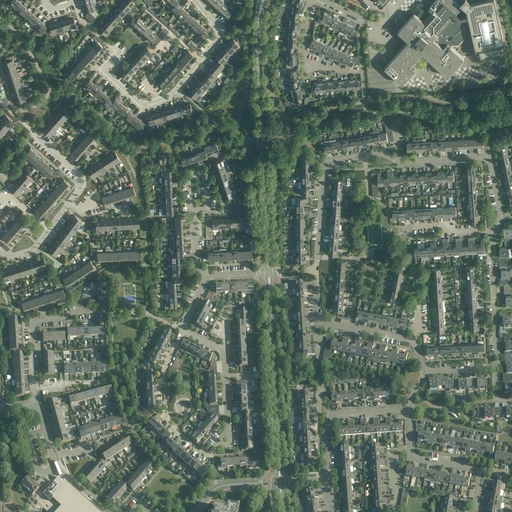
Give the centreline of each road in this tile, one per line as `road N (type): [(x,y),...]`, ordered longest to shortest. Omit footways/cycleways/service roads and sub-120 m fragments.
road 1 (tertiary): [(269,272),(256,46),(262,0)]
road 2 (residential): [(118,52),(101,70),(141,107),(177,91),(222,29),(194,0)]
road 3 (residential): [(163,412),(201,451),(225,440),(223,349),(180,328)]
road 4 (tertiary): [(280,481),(269,272)]
road 5 (residential): [(316,270),(324,164),(380,153),(396,161)]
road 6 (residential): [(396,161),(489,158),(501,218)]
